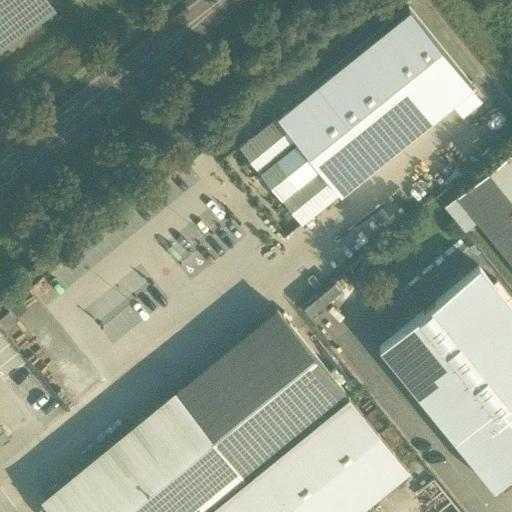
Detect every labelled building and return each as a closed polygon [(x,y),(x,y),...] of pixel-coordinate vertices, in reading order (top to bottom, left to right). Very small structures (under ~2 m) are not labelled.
[(0,0),(0,42),(54,3),(52,0),(0,0)] [(408,6),(276,113),(297,139),(281,152),(302,177),(318,164),(339,191),(451,100),(470,84),(471,84),(408,6)] [(480,96),(470,84),(451,100),(461,112),(480,96)] [(297,139),(276,113),(239,143),(301,219),(339,191),(318,164),(302,177),(281,152),(297,139)] [(511,262),(511,147),(456,193),(511,262)] [(378,346),(493,487),(511,471),(511,307),(478,265),(378,346)] [(275,305),(149,408),(39,496),(52,511),(181,511),(197,500),(204,509),(206,511),(353,511),(407,468),(347,394),(288,321),(275,305)] [(461,511),(434,478),(414,494),(427,511),(461,511)]
